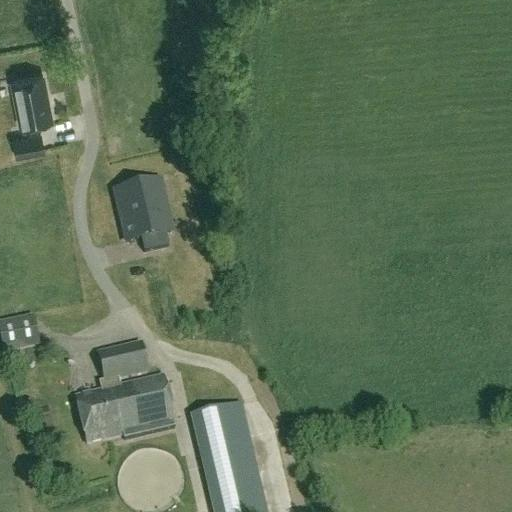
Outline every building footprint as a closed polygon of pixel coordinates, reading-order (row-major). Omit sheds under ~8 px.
[(43,76),(11,82),(20,128),(51,122),(43,76)] [(142,121),(162,120),(161,106),(141,108),(142,121)] [(137,113),(106,120),(123,190),(154,183),(137,113)] [(40,134),(12,140),(16,157),(43,152),(40,134)] [(169,234),(165,218),(161,219),(154,185),(125,192),(128,204),(129,209),(121,211),(128,244),(140,241),(143,255),(168,249),(165,235),(169,234)] [(31,318),(14,322),(20,347),(37,343),(31,318)] [(140,345),(97,355),(106,392),(76,399),(86,444),(122,436),(173,424),(162,379),(120,389),(118,381),(147,374),(140,345)] [(124,438),(131,511),(186,511),(179,433),(124,438)] [(264,511),(248,442),(199,454),(213,511),(264,511)]
